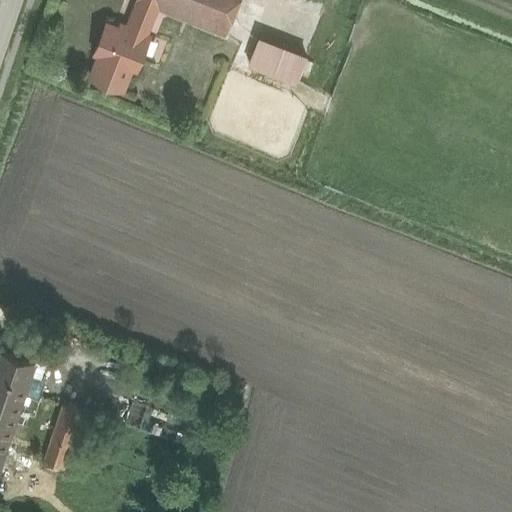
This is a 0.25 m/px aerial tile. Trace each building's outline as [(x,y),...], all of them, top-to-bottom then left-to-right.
[(230,0),(125,0),(111,37),(105,35),(85,84),(122,99),(155,15),(215,39),(230,0)] [(265,32),(254,61),(304,81),(315,51),(265,32)] [(226,72),(214,102),(289,131),(301,100),(226,72)] [(0,466),(36,367),(0,354),(0,466)] [(62,405),(41,462),(62,470),(72,444),(86,449),(97,419),(62,405)]
